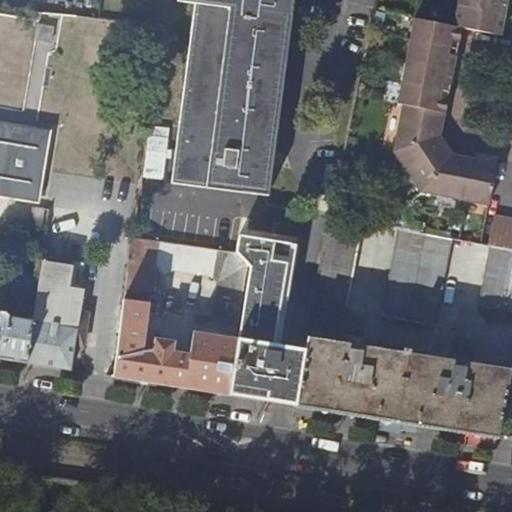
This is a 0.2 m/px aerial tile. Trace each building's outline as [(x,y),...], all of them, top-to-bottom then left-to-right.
[(176,0),(176,1),(195,4),(173,184),(268,196),(294,0),(176,0)] [(421,196),(488,210),(499,165),(476,159),(475,164),(452,160),(439,139),(463,32),(501,39),(509,0),(461,0),(455,31),(417,23),(399,106),(404,107),(394,154),(421,196)] [(0,121),(15,12),(0,9),(0,121)] [(31,65),(49,67),(54,26),(37,24),(31,65)] [(366,225),(332,217),(313,304),(313,305),(348,312),(366,225)] [(511,224),(493,221),(487,248),(490,249),(511,252),(511,224)] [(455,242),(402,231),(401,233),(454,245),(455,242)] [(454,245),(401,233),(384,319),(437,330),(454,245)] [(237,256),(132,240),(129,270),(124,303),(149,304),(149,305),(179,317),(180,299),(165,296),(166,277),(175,274),(213,278),(220,285),(215,323),(230,327),(236,328),(246,266),(237,256)] [(511,252),(490,249),(489,252),(511,257),(511,252)] [(511,257),(489,252),(478,309),(511,314),(511,257)] [(72,267),(40,262),(31,323),(25,364),(71,371),(74,346),(82,348),(87,316),(79,315),(83,289),(68,287),(72,267)] [(272,271),(246,266),(236,328),(225,396),(257,401),(266,402),(290,406),(303,351),(259,344),(272,271)] [(149,304),(124,303),(114,378),(181,389),(225,396),(236,328),(230,327),(229,340),(200,336),(201,329),(194,327),(190,356),(176,354),(176,343),(167,342),(168,334),(165,330),(161,334),(160,340),(156,340),(152,342),(151,354),(143,353),(149,305),(149,304)] [(25,364),(31,323),(9,320),(5,314),(0,313),(0,360),(3,361),(25,364)] [(350,348),(307,340),(305,352),(295,407),(419,426),(497,438),(511,374),(464,367),(465,361),(454,359),(452,365),(409,357),(410,352),(404,351),(403,356),(363,351),(365,342),(351,340),(350,348)]
